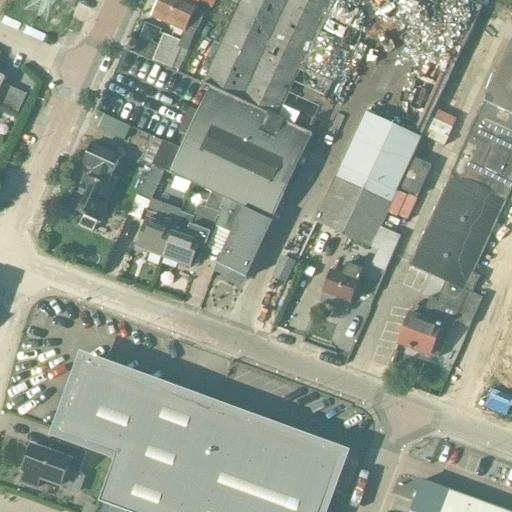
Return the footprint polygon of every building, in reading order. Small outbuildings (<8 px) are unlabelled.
[(152,165),(152,167),(154,167),(173,175),(192,184),(212,193),(205,209),(198,206),(195,217),(182,213),(181,213),(175,231),(164,260),(191,270),(201,244),(207,246),(211,236),(209,235),(209,234),(211,235),(220,214),(219,214),(221,211),(222,211),(216,227),(233,235),(219,266),(247,279),(275,222),(315,138),(278,120),(332,3),(324,0),(245,0),(205,87),(212,90),(202,112),(184,151),(166,143),(163,142),(163,143),(152,165)] [(161,0),(153,19),(186,34),(188,29),(196,32),(203,16),(196,12),(199,5),(187,0),(161,0)] [(187,0),(199,5),(200,4),(212,10),(216,0),(187,0)] [(164,35),(153,61),(180,72),(189,52),(181,48),(183,43),(164,35)] [(411,317),(399,344),(438,359),(455,322),(456,323),(470,328),(484,298),(473,293),(480,276),(475,274),(511,192),(511,48),(411,269),(447,284),(439,302),(432,300),(427,313),(421,310),(418,320),(411,317)] [(0,107),(16,115),(25,95),(3,85),(0,91),(0,107)] [(315,222),(371,248),(399,189),(413,159),(422,139),(365,113),(358,130),(315,222)] [(87,178),(71,211),(84,217),(80,227),(92,232),(96,223),(96,222),(101,224),(106,213),(104,212),(114,191),(106,187),(110,178),(112,179),(122,159),(92,145),(83,166),(95,172),(91,180),(87,178)] [(417,198),(431,167),(413,159),(399,189),(417,198)] [(147,225),(138,251),(164,260),(175,231),(174,231),(181,213),(182,211),(152,200),(165,173),(153,167),(139,195),(151,201),(148,212),(145,211),(145,212),(141,223),(147,225)] [(310,259),(323,263),(333,233),(319,229),(310,259)] [(282,257),(272,278),(286,285),(296,263),(282,257)] [(332,274),(321,305),(349,314),(364,271),(346,264),(342,277),(332,274)] [(299,265),(280,318),(295,323),(314,271),(299,265)] [(500,356),(489,385),(511,393),(511,390),(511,344),(507,343),(510,334),(498,329),(489,352),(500,356)] [(118,456),(99,505),(119,511),(321,511),(341,459),(86,364),(60,434),(118,456)] [(25,475),(22,484),(37,490),(41,481),(78,495),(84,478),(79,476),(81,471),(87,455),(59,445),(55,456),(49,454),(32,448),(22,474),(25,475)] [(410,511),(509,511),(461,495),(450,491),(422,481),(410,511)]
